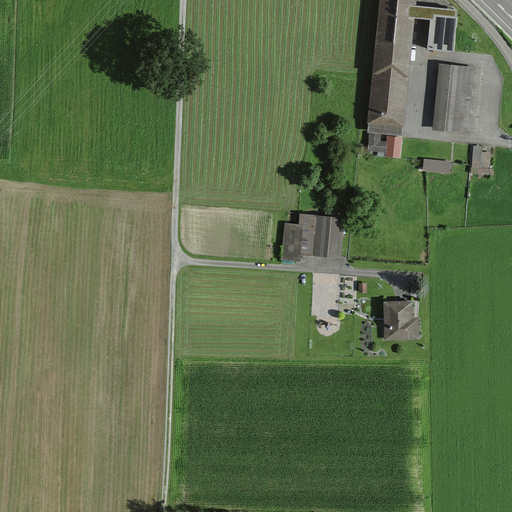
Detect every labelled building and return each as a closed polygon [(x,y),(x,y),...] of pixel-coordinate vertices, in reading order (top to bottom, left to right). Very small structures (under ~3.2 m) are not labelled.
[(414,0),(380,0),(368,128),(402,131),(414,0)] [(474,70),(440,67),(434,132),(468,135),(474,70)] [(381,138),(372,137),(370,154),(386,155),(387,144),(380,143),(381,138)] [(483,148),(475,148),(473,167),(490,168),(491,153),(482,153),(483,148)] [(450,160),(424,158),(423,170),(449,172),(450,160)] [(301,229),(286,228),(283,259),(299,261),(300,254),(341,258),(344,220),(302,217),(301,229)] [(413,301),(383,302),(384,341),(419,340),(419,320),(414,321),(413,301)]
